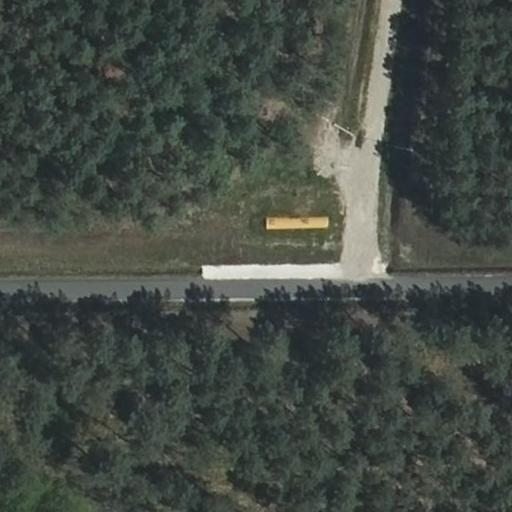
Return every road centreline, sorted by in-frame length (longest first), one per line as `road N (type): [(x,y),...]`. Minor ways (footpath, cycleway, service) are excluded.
road 1 (tertiary): [(0,290),(511,286)]
road 2 (track): [(352,288),(394,0)]
